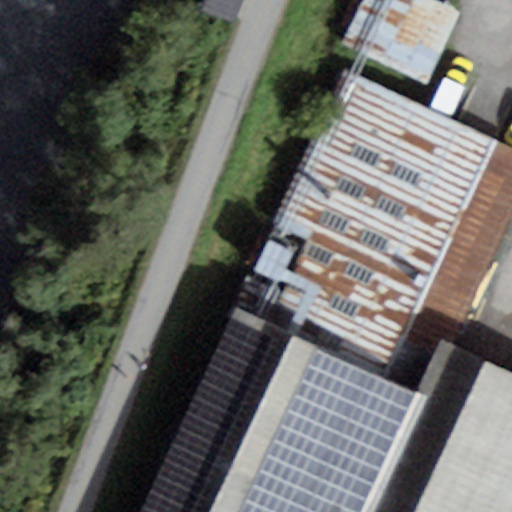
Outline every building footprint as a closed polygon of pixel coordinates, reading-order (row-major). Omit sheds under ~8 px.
[(242,0),(206,0),(202,11),(233,24),(242,0)] [(460,12),(432,0),(364,0),(344,46),(428,84),(460,12)] [(511,204),(511,153),(345,76),(236,311),(424,396),(448,344),(511,204)] [(369,511),(424,396),(236,311),(144,511),(369,511)] [(511,511),(511,373),(448,344),(424,396),(369,511),(511,511)]
